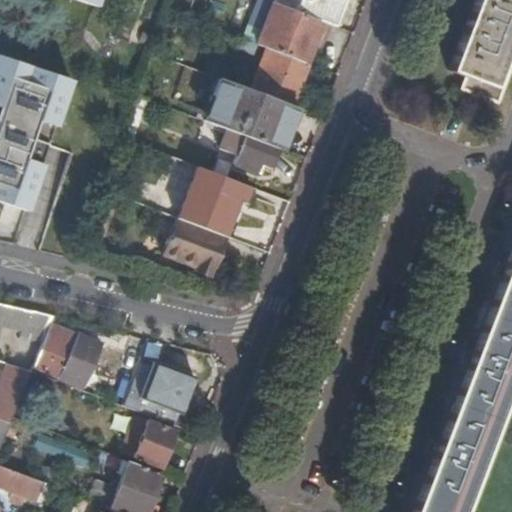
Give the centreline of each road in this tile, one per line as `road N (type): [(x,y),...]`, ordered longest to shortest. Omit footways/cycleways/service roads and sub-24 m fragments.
road 1 (residential): [(267,329),(397,0)]
road 2 (residential): [(0,276),(267,329)]
road 3 (residential): [(197,511),(267,329)]
